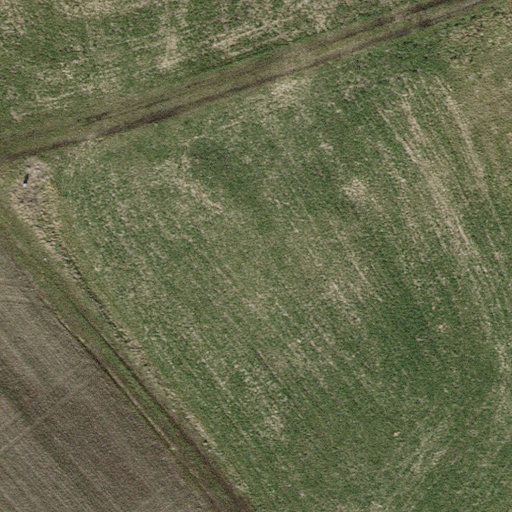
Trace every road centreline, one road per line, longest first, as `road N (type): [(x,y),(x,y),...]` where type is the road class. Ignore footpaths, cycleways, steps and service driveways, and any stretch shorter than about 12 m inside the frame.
road 1 (track): [(0,162),(460,0)]
road 2 (track): [(240,511),(0,200)]
